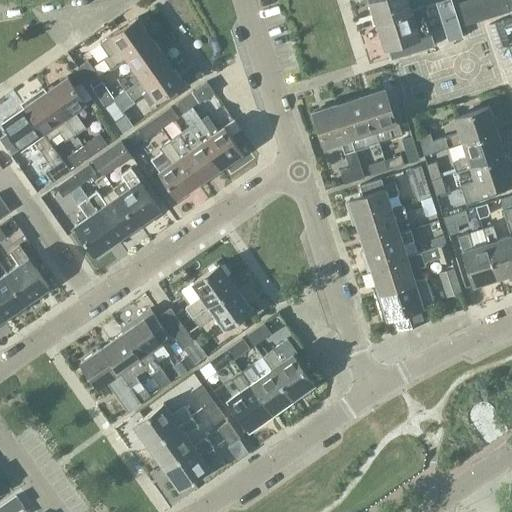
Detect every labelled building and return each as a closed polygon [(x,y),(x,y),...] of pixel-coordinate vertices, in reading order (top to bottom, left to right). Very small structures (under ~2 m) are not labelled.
[(371,0),(369,1),(376,24),(412,13),(411,10),(407,0),(371,0)] [(441,0),(440,0),(445,17),(455,14),(450,0),(441,0)] [(477,21),(470,0),(466,0),(458,2),(466,25),(477,21)] [(488,18),(482,0),(470,0),(477,21),(488,18)] [(500,14),(495,0),(482,0),(488,18),(500,14)] [(511,10),(507,0),(495,0),(500,14),(511,10)] [(412,13),(376,24),(382,41),(384,48),(388,47),(392,58),(435,45),(422,6),(411,10),(412,13)] [(126,57),(153,38),(138,16),(111,35),(100,42),(109,55),(104,58),(111,68),(126,57)] [(511,26),(511,16),(489,25),(496,48),(509,44),(504,29),(511,26)] [(126,57),(134,68),(119,79),(125,89),(168,59),(153,38),(126,57)] [(168,59),(125,89),(132,99),(141,93),(149,105),(156,100),(160,98),(164,103),(178,93),(174,88),(183,81),(168,59)] [(87,60),(78,67),(89,83),(98,76),(87,60)] [(46,91),(76,133),(85,127),(74,110),(86,102),(92,98),(80,81),(74,85),(67,76),(46,91)] [(92,88),(104,105),(114,98),(102,81),(92,88)] [(206,81),(191,92),(198,101),(199,102),(214,91),(206,81)] [(374,128),(378,141),(402,133),(398,120),(396,121),(385,88),(360,96),(371,129),(374,128)] [(35,92),(21,101),(24,106),(43,132),(48,140),(59,132),(65,140),(76,133),(46,91),(38,96),(35,92)] [(202,139),(221,167),(242,152),(231,135),(224,125),(218,129),(207,114),(201,118),(192,105),(198,101),(191,92),(175,103),(190,125),(191,124),(202,140),(202,139)] [(371,129),(360,96),(337,103),(348,136),(351,135),(355,149),(378,141),(374,128),(371,129)] [(104,105),(115,121),(125,114),(114,98),(104,105)] [(348,136),(337,103),(313,111),(324,144),(340,139),(349,165),(340,168),(344,182),(364,175),(355,149),(351,135),(348,136)] [(462,141),(497,129),(489,105),(455,116),(459,131),(444,136),(432,140),(431,135),(419,139),(423,154),(462,141)] [(9,130),(0,136),(0,138),(9,151),(11,153),(20,146),(21,147),(33,139),(45,155),(53,166),(46,171),(52,181),(69,170),(69,169),(48,140),(43,132),(24,106),(3,121),(9,130)] [(154,118),(161,128),(177,116),(171,106),(154,118)] [(161,128),(154,118),(138,129),(144,139),(161,128)] [(233,119),(224,125),(231,135),(240,129),(241,129),(240,128),(234,119),(234,118),(233,119)] [(179,132),(169,139),(199,182),(221,167),(202,139),(202,140),(191,124),(190,125),(179,132)] [(462,141),(467,156),(452,161),(456,170),(470,166),(470,165),(505,154),(497,129),(462,141)] [(107,143),(102,136),(100,134),(83,145),(90,155),(107,143)] [(103,176),(131,156),(132,155),(121,139),(92,160),(103,176)] [(199,182),(169,139),(159,146),(162,151),(151,159),(177,197),(199,182)] [(90,155),(83,145),(67,156),(74,166),(90,155)] [(400,154),(384,159),(387,169),(403,164),(400,154)] [(470,165),(470,166),(475,180),(460,185),(463,195),(466,204),(495,194),(492,186),(511,179),(511,175),(509,168),(511,164),(511,160),(509,157),(506,156),(505,154),(470,165)] [(387,169),(384,159),(368,164),(371,175),(387,169)] [(431,179),(440,175),(436,161),(426,164),(431,179)] [(73,174),(80,184),(95,173),(88,164),(73,174)] [(125,180),(114,187),(119,194),(140,223),(142,227),(152,220),(149,216),(160,208),(131,166),(121,173),(125,180)] [(80,184),(73,174),(56,186),(62,196),(80,184)] [(445,192),(440,175),(431,179),(436,195),(445,192)] [(392,211),(391,208),(387,194),(398,190),(395,181),(383,185),(380,178),(360,184),(363,194),(349,198),(350,201),(346,203),(349,214),(354,212),(357,223),(392,211)] [(420,198),(430,195),(425,180),(415,183),(420,198)] [(97,190),(88,196),(118,238),(140,223),(119,194),(106,203),(97,190)] [(511,234),(511,235),(511,194),(499,199),(510,234),(511,234)] [(435,212),(430,195),(420,198),(426,216),(435,212)] [(0,216),(1,217),(10,211),(0,196),(0,216)] [(118,238),(88,196),(78,203),(87,216),(75,224),(95,254),(118,238)] [(487,202),(476,206),(480,217),(488,214),(490,211),(487,202)] [(392,211),(357,223),(365,247),(400,235),(399,232),(395,218),(406,215),(402,204),(391,208),(392,211)] [(469,221),(465,209),(442,216),(448,235),(459,231),(457,225),(469,221)] [(511,235),(511,234),(510,234),(498,238),(493,224),(483,227),(487,242),(499,276),(511,272),(511,235)] [(400,235),(365,247),(365,248),(361,249),(365,261),(369,260),(372,270),(407,258),(406,255),(402,242),(413,239),(410,228),(399,232),(400,235)] [(499,276),(487,242),(473,246),(469,232),(458,235),(473,284),(499,276)] [(433,247),(444,243),(446,242),(444,236),(431,239),(433,247)] [(407,258),(372,270),(380,293),(415,282),(414,278),(410,268),(425,263),(424,261),(436,257),(438,262),(449,258),(444,243),(433,247),(406,255),(407,258)] [(7,271),(28,301),(48,286),(19,244),(10,251),(18,264),(7,271)] [(192,316),(235,285),(219,263),(193,282),(203,295),(186,307),(192,316)] [(181,306),(190,302),(182,283),(195,278),(189,264),(166,274),(181,306)] [(452,268),(440,272),(445,290),(446,295),(459,292),(457,287),(452,268)] [(28,301),(7,271),(0,276),(0,306),(6,316),(28,301)] [(415,282),(380,293),(380,294),(375,296),(379,310),(384,308),(387,317),(391,316),(395,329),(428,318),(424,306),(423,306),(422,304),(434,301),(429,286),(425,275),(414,278),(415,282)] [(235,285),(192,316),(200,326),(216,314),(225,327),(252,309),(235,285)] [(172,331),(181,324),(170,307),(160,314),(172,331)] [(122,332),(146,366),(161,387),(170,380),(149,350),(169,337),(150,309),(128,324),(130,327),(122,332)] [(271,332),(264,322),(247,334),(254,344),(271,332)] [(193,340),(181,324),(172,331),(183,347),(193,340)] [(146,366),(122,332),(101,347),(129,387),(130,386),(139,380),(135,374),(146,366)] [(225,349),(233,360),(250,347),(242,337),(225,349)] [(272,368),(292,398),(314,382),(312,380),(314,379),(309,373),(308,374),(294,354),(297,352),(288,338),(262,356),(271,368),(272,368)] [(191,344),(201,360),(210,354),(199,339),(191,344)] [(129,387),(101,347),(80,361),(97,387),(106,380),(128,411),(140,402),(134,394),(135,393),(130,386),(129,387)] [(233,360),(225,349),(209,360),(210,361),(198,369),(210,388),(218,383),(212,374),(217,371),(233,360)] [(195,364),(194,364),(189,355),(174,366),(180,375),(195,364)] [(272,368),(271,368),(260,376),(251,364),(241,371),(271,413),(292,398),(272,368)] [(271,413),(241,371),(231,378),(240,390),(228,399),(249,428),(271,413)] [(203,407),(213,400),(201,383),(191,390),(203,407)] [(144,387),(135,393),(134,394),(140,402),(150,395),(144,387)] [(213,400),(203,407),(214,423),(225,415),(213,400)] [(150,445),(191,415),(184,405),(171,414),(163,402),(134,423),(150,445)] [(191,415),(150,445),(165,466),(194,446),(193,445),(185,434),(198,425),(191,415)] [(239,437),(227,421),(218,427),(229,444),(239,437)] [(206,436),(193,445),(194,446),(165,466),(180,488),(209,467),(201,456),(214,447),(206,436)] [(15,494),(0,504),(0,509),(1,511),(13,511),(23,505),(21,503),(16,495),(15,494)]
